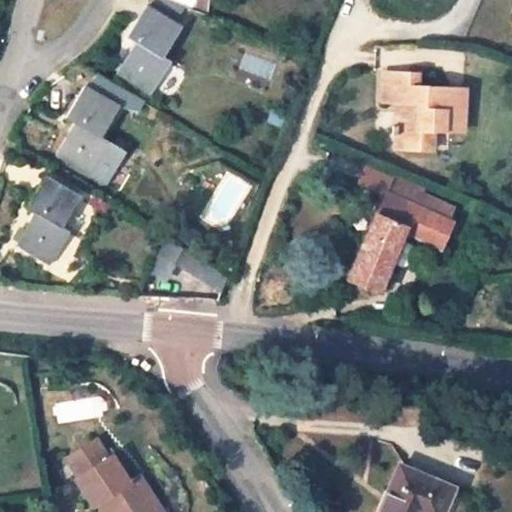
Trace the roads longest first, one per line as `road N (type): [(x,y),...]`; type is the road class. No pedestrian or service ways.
road 1 (residential): [(511,376),(170,330)]
road 2 (residential): [(268,511),(189,387),(170,330)]
road 3 (residential): [(170,330),(0,316)]
